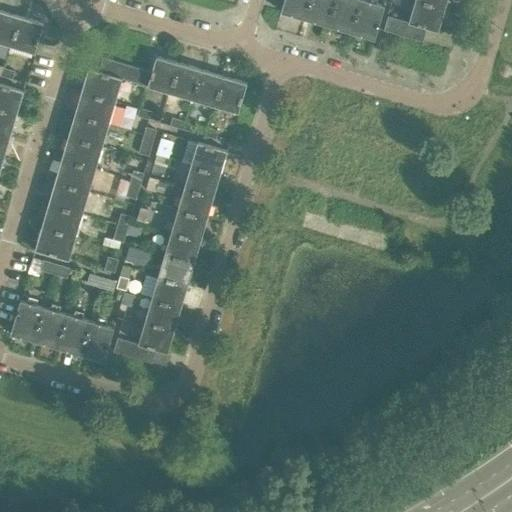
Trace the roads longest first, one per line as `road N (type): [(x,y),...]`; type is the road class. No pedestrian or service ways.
road 1 (residential): [(284,61),(182,396),(152,403),(0,358)]
road 2 (residential): [(503,0),(478,80),(453,103),(437,107),(284,61)]
road 3 (residential): [(0,267),(80,2)]
road 4 (residential): [(243,49),(80,2)]
